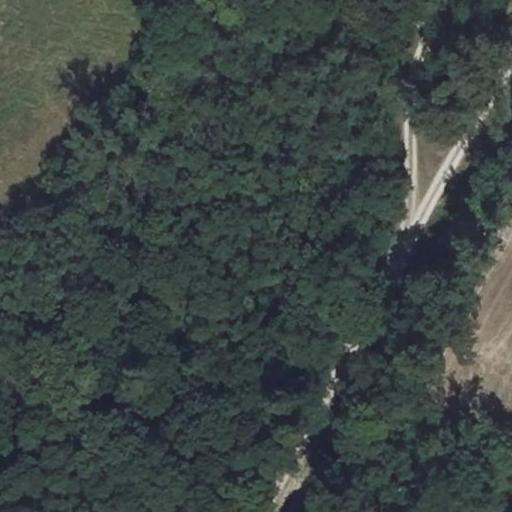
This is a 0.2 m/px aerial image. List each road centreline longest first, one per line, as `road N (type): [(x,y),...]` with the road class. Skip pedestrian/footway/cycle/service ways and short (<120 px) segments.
road 1 (track): [(511,40),(262,511)]
road 2 (track): [(410,226),(405,84),(409,48),(427,17)]
